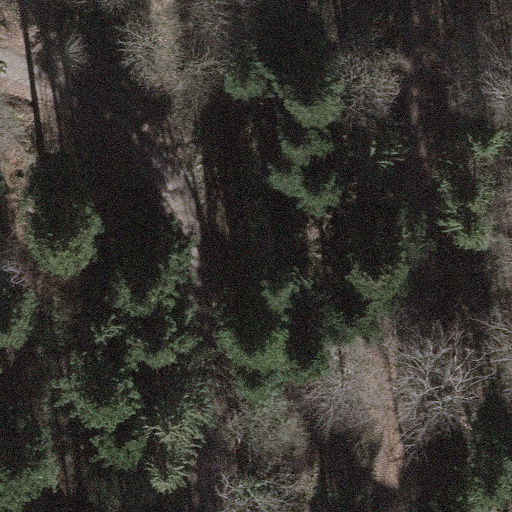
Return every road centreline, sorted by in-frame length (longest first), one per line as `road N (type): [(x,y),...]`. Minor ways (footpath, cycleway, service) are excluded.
road 1 (track): [(0,55),(84,102),(168,211),(194,343),(207,511)]
road 2 (track): [(394,511),(414,0)]
